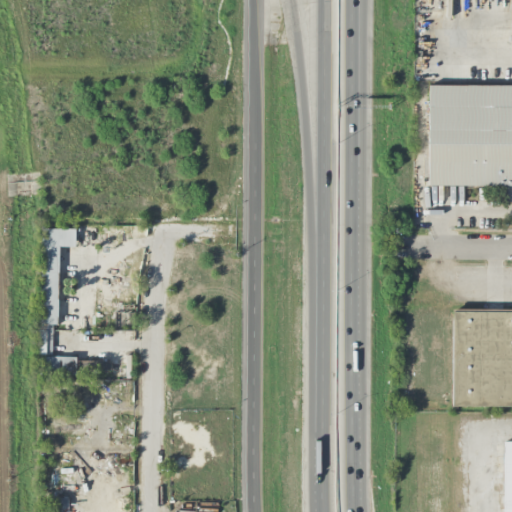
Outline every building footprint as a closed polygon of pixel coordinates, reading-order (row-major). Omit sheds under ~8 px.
[(511,84),(427,84),(427,185),(504,186),(504,202),(511,202),(511,84)] [(59,247),(74,248),(74,230),(42,229),(39,324),(57,325),(59,247)] [(511,312),(452,312),(451,407),(511,407),(511,312)] [(37,355),(52,356),(52,327),(38,327),(37,355)] [(74,358),(44,357),(43,375),(74,376),(74,358)] [(111,362),(98,362),(98,370),(111,370),(111,362)] [(511,511),(511,441),(503,441),(502,511),(511,511)] [(68,499),(52,498),(52,510),(68,510),(68,499)]
